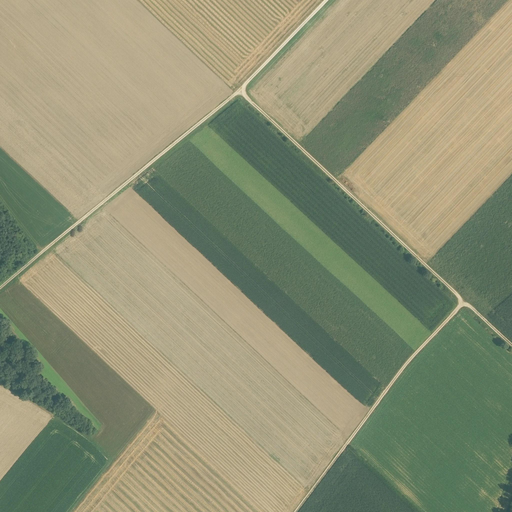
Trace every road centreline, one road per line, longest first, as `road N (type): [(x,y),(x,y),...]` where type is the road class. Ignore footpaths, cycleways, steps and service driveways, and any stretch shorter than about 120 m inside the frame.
road 1 (track): [(239,90),(511,346)]
road 2 (track): [(239,90),(0,287)]
road 3 (track): [(299,511),(457,305)]
road 4 (track): [(0,384),(69,423),(110,459),(68,511)]
road 5 (track): [(239,90),(325,0)]
